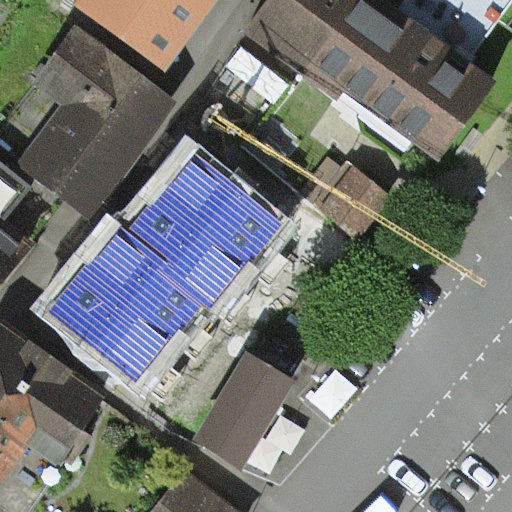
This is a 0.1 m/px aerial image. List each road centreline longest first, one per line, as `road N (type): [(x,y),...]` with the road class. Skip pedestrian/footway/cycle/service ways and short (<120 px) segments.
road 1 (unknown): [(0,511),(229,212),(234,192),(203,139),(165,110)]
road 2 (residential): [(245,0),(11,323),(0,327)]
